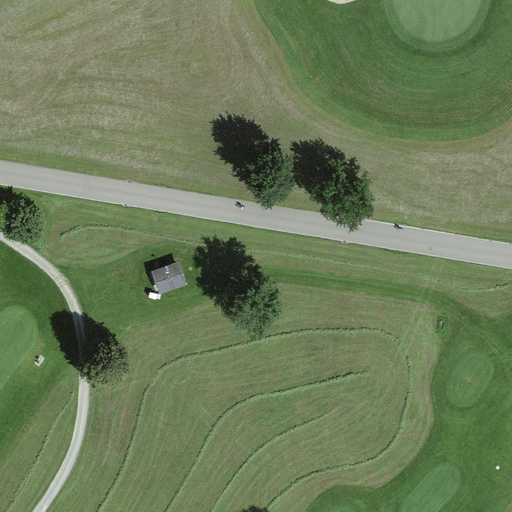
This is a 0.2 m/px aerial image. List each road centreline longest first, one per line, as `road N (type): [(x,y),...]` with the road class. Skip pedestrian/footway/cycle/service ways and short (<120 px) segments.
road 1 (unclassified): [(0,173),(511,259)]
road 2 (track): [(38,511),(76,454),(85,339),(78,308),(60,282),(0,235)]
